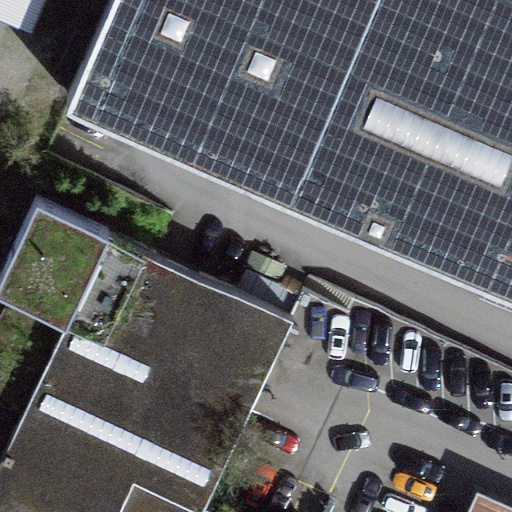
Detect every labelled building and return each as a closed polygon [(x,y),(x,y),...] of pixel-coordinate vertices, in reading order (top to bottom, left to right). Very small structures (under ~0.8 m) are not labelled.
[(0,0),(0,40),(18,0),(0,0)] [(511,0),(112,0),(70,96),(511,287),(511,0)] [(0,381),(28,395),(103,242),(35,208),(0,278),(0,381)] [(103,242),(28,395),(0,450),(0,511),(209,511),(296,337),(103,242)] [(470,511),(511,511),(511,497),(482,485),(470,511)]
